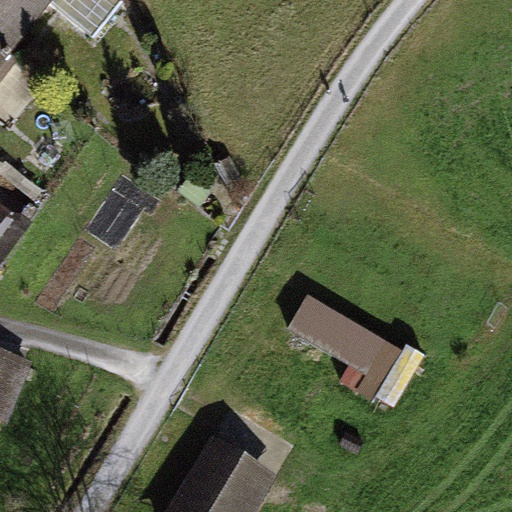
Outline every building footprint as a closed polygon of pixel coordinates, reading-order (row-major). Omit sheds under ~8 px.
[(67,0),(0,0),(0,23),(31,47),(67,0)] [(0,23),(0,89),(31,47),(0,23)] [(0,238),(11,220),(0,213),(0,238)] [(404,357),(317,304),(297,337),(366,379),(358,392),(397,415),(430,362),(409,350),(404,357)] [(36,369),(0,357),(0,430),(9,434),(36,369)] [(266,511),(284,483),(217,442),(174,511),(266,511)]
